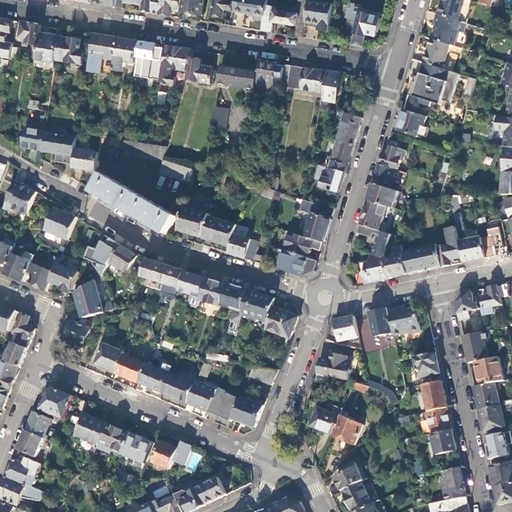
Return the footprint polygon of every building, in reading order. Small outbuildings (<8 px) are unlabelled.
[(93,0),(93,4),(106,6),(122,9),(123,3),(123,0),(93,0)] [(154,0),(123,0),(123,3),(143,6),(143,12),(152,14),(154,0)] [(162,0),(163,0),(160,0),(154,0),(152,14),(162,15),(173,17),(174,11),(180,12),(182,0),(162,0)] [(182,0),(180,12),(203,16),(205,0),(182,0)] [(215,0),(213,16),(224,17),(225,10),(233,10),(234,2),(233,2),(233,0),(215,0)] [(237,0),(235,12),(257,15),(256,20),(266,22),(270,0),(237,0)] [(277,0),(270,0),(266,22),(264,32),(274,33),(275,23),(298,27),(296,37),(304,38),(306,21),(310,1),(309,0),(300,0),(301,0),(300,0),(299,0),(298,6),(296,7),(292,12),(290,11),(289,13),(277,11),(278,8),(276,7),(277,0)] [(466,0),(444,0),(440,15),(460,22),(466,0)] [(334,4),(310,1),(306,21),(321,23),(320,30),(330,31),(334,4)] [(351,3),(348,19),(359,21),(353,46),(359,47),(364,47),(366,37),(367,34),(377,37),(382,18),(370,15),(371,11),(363,9),(363,6),(351,3)] [(467,24),(460,22),(440,15),(437,15),(434,24),(437,25),(432,39),(451,45),(456,46),(460,32),(464,34),(467,24)] [(0,19),(0,59),(3,58),(12,59),(14,47),(15,43),(7,42),(9,33),(12,34),(14,21),(3,20),(0,19)] [(33,24),(24,23),(21,42),(25,43),(28,43),(28,45),(31,45),(39,46),(41,34),(42,26),(33,24)] [(61,38),(41,34),(39,46),(37,59),(37,60),(47,62),(57,64),(58,61),(61,38)] [(105,36),(95,34),(89,72),(102,74),(103,69),(113,70),(115,61),(118,38),(105,36)] [(83,41),(61,38),(58,61),(74,63),(79,64),(84,65),(86,52),(82,51),(83,41)] [(129,40),(118,38),(115,61),(113,70),(113,72),(124,73),(125,67),(125,62),(128,63),(138,64),(142,42),(129,40)] [(451,45),(432,39),(425,63),(426,63),(443,69),(451,45)] [(148,43),(142,42),(138,64),(138,66),(137,71),(154,73),(153,82),(161,83),(164,62),(157,61),(159,45),(148,43)] [(37,59),(39,46),(31,45),(30,58),(37,59)] [(166,46),(164,62),(161,83),(175,85),(177,78),(171,76),(172,69),(189,72),(190,72),(192,59),(194,50),(178,48),(166,46)] [(14,47),(12,59),(12,60),(19,61),(21,49),(14,47)] [(190,72),(189,72),(188,80),(212,85),(215,70),(202,67),(203,61),(192,59),(190,72)] [(268,62),(262,61),(260,71),(257,90),(274,93),(275,82),(283,83),(286,65),(268,62)] [(426,63),(421,78),(420,82),(415,80),(410,95),(420,98),(418,103),(432,107),(433,102),(442,105),(444,100),(452,103),(461,74),(443,69),(426,63)] [(511,63),(510,63),(506,74),(504,73),(501,84),(511,88),(511,63)] [(260,71),(224,65),(220,84),(228,86),(257,90),(260,71)] [(292,66),(286,65),(283,83),(282,91),(288,93),(288,88),(292,66)] [(312,69),(292,66),(288,88),(323,93),(327,71),(312,69)] [(335,73),(327,71),(323,93),(327,94),(326,100),(322,99),(321,105),(325,107),(332,109),(333,103),(337,103),(338,96),(341,96),(342,90),(339,89),(342,74),(335,73)] [(478,79),(470,77),(468,86),(475,89),(475,87),(478,79)] [(475,89),(468,86),(465,95),(472,97),(475,89)] [(164,104),(166,93),(159,92),(157,103),(164,104)] [(41,103),(31,101),(30,109),(39,110),(41,103)] [(229,109),(216,107),(212,130),(226,132),(229,109)] [(425,126),(428,116),(422,114),(406,109),(399,131),(419,137),(423,125),(425,126)] [(347,114),(339,141),(355,147),(364,119),(347,114)] [(511,117),(510,117),(498,115),(497,131),(506,132),(504,146),(507,146),(511,146),(511,117)] [(30,124),(27,124),(23,148),(38,151),(43,152),(44,151),(46,133),(47,131),(30,129),(30,124)] [(58,153),(56,162),(74,165),(77,150),(78,138),(46,133),(44,151),(58,153)] [(126,144),(103,136),(102,143),(124,150),(126,144)] [(149,144),(127,141),(126,144),(124,150),(123,155),(166,160),(170,147),(163,146),(154,145),(149,144)] [(355,147),(339,141),(331,169),(347,174),(350,162),(355,147)] [(389,155),(385,154),(381,165),(399,171),(402,160),(404,161),(407,152),(392,146),(389,155)] [(511,146),(507,146),(502,195),(511,194),(511,146)] [(207,163),(209,148),(203,147),(201,160),(207,163)] [(100,153),(77,150),(74,165),(74,168),(97,172),(100,153)] [(197,171),(166,160),(162,174),(192,184),(197,171)] [(405,186),(409,174),(399,171),(381,165),(375,185),(391,190),(393,183),(397,184),(405,186)] [(331,169),(322,166),(318,180),(324,182),(322,189),(340,195),(347,174),(331,169)] [(446,185),(449,174),(444,172),(440,183),(446,185)] [(94,191),(101,195),(111,178),(104,174),(94,191)] [(455,176),(449,174),(446,185),(442,197),(448,196),(455,176)] [(252,181),(243,177),(241,176),(238,182),(250,186),(252,181)] [(111,178),(101,195),(169,235),(172,236),(179,219),(179,217),(111,178)] [(4,208),(12,211),(13,208),(29,215),(39,193),(23,186),(24,184),(16,180),(4,208)] [(391,190),(375,185),(370,202),(391,208),(395,209),(400,192),(395,191),(391,190)] [(285,194),(277,192),(276,192),(273,202),(282,205),(285,194)] [(461,204),(475,202),(474,195),(451,196),(456,216),(463,215),(461,204)] [(300,209),(316,214),(319,205),(303,200),(300,209)] [(391,208),(370,202),(362,226),(381,231),(385,217),(388,218),(391,208)] [(79,218),(56,208),(47,231),(70,241),(79,218)] [(210,218),(211,215),(188,208),(186,214),(181,213),(179,217),(179,219),(184,220),(181,231),(204,238),(210,218)] [(325,244),(333,220),(314,214),(306,238),(315,241),(325,244)] [(463,215),(456,216),(458,228),(465,258),(466,263),(487,259),(483,238),(471,240),(470,238),(468,239),(463,215)] [(210,218),(204,238),(232,247),(236,235),(238,226),(210,218)] [(499,223),(488,226),(489,232),(482,233),(483,238),(487,259),(498,256),(497,251),(505,249),(499,223)] [(249,230),(238,226),(236,235),(246,238),(249,230)] [(362,226),(360,234),(375,238),(376,235),(380,236),(374,255),(387,259),(389,246),(392,235),(381,231),(362,226)] [(444,268),(454,266),(453,261),(465,258),(458,228),(448,230),(451,246),(440,248),(444,268)] [(98,233),(91,230),(88,237),(95,240),(98,233)] [(287,232),(285,239),(289,240),(286,251),(310,259),(313,249),(323,252),(325,244),(315,241),(306,238),(287,232)] [(236,235),(232,247),(230,254),(255,262),(259,248),(260,243),(252,241),(252,240),(246,238),(236,235)] [(92,247),(87,259),(97,263),(96,265),(103,276),(104,275),(113,263),(124,246),(108,236),(101,251),(92,247)] [(15,248),(17,243),(10,240),(9,242),(8,245),(15,248)] [(5,244),(0,241),(0,262),(8,265),(13,254),(15,248),(8,245),(5,244)] [(56,244),(54,249),(64,253),(66,248),(56,244)] [(141,257),(124,246),(113,263),(130,274),(141,257)] [(391,279),(409,275),(405,255),(393,257),(392,246),(389,246),(387,259),(391,279)] [(440,248),(439,246),(422,250),(427,271),(444,268),(440,248)] [(259,248),(255,262),(262,264),(266,250),(259,248)] [(427,271),(422,250),(405,253),(405,255),(409,275),(427,271)] [(281,270),(304,277),(307,268),(311,269),(313,260),(310,259),(286,251),(281,270)] [(28,252),(25,259),(34,262),(36,256),(28,252)] [(13,254),(8,265),(5,274),(13,277),(25,282),(30,271),(33,264),(34,262),(25,259),(13,254)] [(371,283),(391,279),(387,259),(374,255),(371,254),(369,261),(368,263),(370,269),(368,274),(371,283)] [(171,267),(149,260),(143,277),(166,284),(171,267)] [(50,271),(33,264),(30,271),(35,273),(31,285),(38,288),(48,292),(52,283),(60,265),(54,262),(50,271)] [(60,264),(60,265),(52,283),(64,287),(63,290),(73,294),(81,273),(60,264)] [(187,271),(171,267),(166,284),(169,285),(173,286),(171,294),(179,296),(181,292),(182,289),(187,271)] [(209,278),(187,271),(182,289),(181,292),(202,298),(209,278)] [(106,280),(104,275),(103,276),(76,294),(84,318),(110,312),(116,310),(113,303),(104,305),(97,282),(106,280)] [(230,285),(209,278),(202,298),(201,300),(223,307),(224,302),(230,285)] [(511,291),(510,284),(500,286),(502,296),(511,293),(511,291)] [(234,318),(242,321),(244,315),(246,308),(251,291),(230,285),(224,302),(237,306),(234,318)] [(502,296),(500,286),(489,288),(491,295),(482,297),(485,308),(482,309),(484,316),(488,315),(488,316),(496,314),(494,308),(504,305),(502,296)] [(278,299),(251,291),(246,308),(244,315),(270,324),(278,299)] [(476,307),(473,292),(464,294),(458,304),(461,321),(471,319),(469,312),(479,310),(479,307),(476,307)] [(288,303),(278,299),(270,324),(268,330),(292,339),(300,318),(291,314),(284,311),(288,303)] [(8,307),(0,303),(0,326),(10,331),(10,330),(18,311),(8,307)] [(400,313),(399,308),(390,310),(395,333),(396,337),(411,334),(411,335),(422,333),(417,308),(406,310),(406,312),(400,313)] [(395,333),(390,310),(370,314),(375,338),(395,333)] [(32,317),(18,311),(10,330),(21,334),(20,336),(18,335),(15,343),(29,349),(34,338),(38,329),(29,325),(32,317)] [(360,339),(356,317),(336,321),(340,343),(360,339)] [(95,323),(84,318),(74,321),(71,328),(66,339),(85,347),(95,323)] [(489,332),(464,337),(470,365),(478,363),(490,360),(486,343),(492,342),(489,332)] [(174,345),(165,341),(163,346),(172,349),(174,345)] [(29,349),(15,343),(9,356),(4,355),(5,352),(2,351),(1,351),(0,354),(0,358),(1,359),(22,367),(25,360),(29,349)] [(125,355),(126,353),(114,347),(106,344),(97,365),(117,373),(125,355)] [(148,364),(155,346),(151,345),(144,363),(148,364)] [(416,358),(420,379),(423,378),(425,386),(435,384),(433,376),(442,374),(438,353),(416,358)] [(332,377),(350,381),(352,369),(350,366),(347,365),(349,357),(334,354),(332,361),(322,358),(319,375),(326,377),(332,377)] [(144,363),(125,355),(117,373),(141,383),(148,364),(144,363)] [(506,381),(500,358),(490,360),(478,363),(482,387),(497,383),(506,381)] [(22,367),(1,359),(0,362),(0,369),(0,370),(0,385),(12,390),(14,384),(16,380),(14,379),(19,367),(21,368),(22,367)] [(163,393),(171,374),(148,364),(141,383),(163,393)] [(212,367),(204,364),(197,382),(196,384),(189,404),(209,412),(218,391),(205,385),(207,380),(212,367)] [(257,367),(255,366),(251,376),(274,385),(280,370),(257,367)] [(189,381),(171,374),(163,393),(189,404),(196,384),(195,383),(189,381)] [(192,374),(189,381),(195,383),(197,377),(192,374)] [(319,375),(317,383),(328,386),(330,377),(326,377),(319,375)] [(368,393),(370,387),(359,383),(356,382),(354,388),(368,393)] [(425,386),(424,386),(430,413),(449,409),(443,382),(435,384),(425,386)] [(497,383),(482,387),(478,388),(480,400),(478,401),(480,411),(502,407),(497,383)] [(0,385),(0,409),(3,411),(7,402),(12,390),(0,385)] [(394,406),(399,403),(394,393),(384,388),(381,392),(390,397),(394,406)] [(50,391),(43,410),(65,419),(75,397),(63,392),(55,389),(50,391)] [(241,400),(218,391),(209,412),(232,422),(234,419),(241,400)] [(243,397),(241,400),(234,419),(257,428),(266,406),(243,397)] [(511,404),(506,406),(502,407),(504,412),(511,410),(511,404)] [(344,410),(337,407),(334,414),(319,408),(312,427),(333,436),(342,416),(344,411),(344,410)] [(502,407),(480,411),(485,434),(507,430),(504,412),(502,407)] [(454,430),(449,409),(430,413),(429,413),(433,435),(454,430)] [(86,414),(79,411),(74,423),(81,426),(86,414)] [(54,420),(36,412),(31,424),(28,430),(48,439),(49,436),(47,435),(54,420)] [(109,424),(86,414),(81,426),(78,435),(100,445),(109,424)] [(349,419),(342,416),(333,436),(357,446),(365,426),(349,419)] [(133,434),(109,424),(100,445),(99,448),(113,454),(114,451),(124,456),(124,455),(133,434)] [(47,442),(48,439),(28,430),(23,442),(20,449),(38,457),(45,441),(47,442)] [(458,451),(454,430),(433,435),(437,455),(458,451)] [(506,431),(483,435),(487,459),(510,455),(506,431)] [(156,444),(133,434),(124,455),(148,465),(156,444)] [(176,462),(181,449),(164,442),(155,463),(173,470),(176,462)] [(194,447),(184,443),(181,449),(176,462),(186,466),(194,447)] [(25,464),(28,458),(22,455),(22,458),(19,459),(18,461),(25,464)] [(36,477),(42,464),(28,458),(25,464),(18,461),(16,460),(13,466),(9,476),(28,485),(32,487),(33,483),(35,483),(36,482),(37,479),(36,477)] [(85,482),(87,476),(82,460),(77,463),(85,482)] [(411,464),(414,478),(427,475),(424,461),(411,464)] [(511,483),(511,463),(492,467),(496,487),(511,483)] [(363,483),(366,482),(357,464),(346,469),(348,473),(338,479),(344,492),(363,483)] [(467,498),(461,468),(444,472),(447,482),(443,483),(447,501),(467,498)] [(122,472),(119,480),(121,480),(134,479),(135,477),(122,472)] [(28,485),(9,476),(3,490),(0,497),(0,498),(19,506),(28,485)] [(67,501),(85,482),(80,479),(76,478),(65,502),(66,502),(67,501)] [(220,478),(200,488),(208,505),(220,499),(228,495),(220,478)] [(114,480),(86,482),(90,492),(97,489),(102,488),(102,486),(106,485),(106,488),(117,487),(114,480)] [(183,487),(185,491),(176,495),(177,497),(183,511),(187,511),(189,511),(188,511),(192,511),(200,509),(208,505),(200,488),(197,480),(183,487)] [(371,498),(363,483),(344,492),(349,501),(346,503),(350,511),(353,511),(354,511),(353,511),(360,511),(374,505),(371,498)] [(511,483),(496,487),(499,504),(500,504),(501,505),(502,505),(511,502),(511,483)] [(377,494),(371,498),(374,505),(376,504),(381,502),(377,494)] [(183,511),(177,497),(159,505),(162,511),(183,511)] [(470,511),(467,498),(447,501),(431,504),(432,511),(470,511)] [(282,503),(276,506),(279,511),(306,511),(302,504),(290,499),(282,503)] [(14,511),(16,507),(0,500),(0,511),(14,511)] [(66,511),(70,508),(67,501),(66,502),(56,511),(66,511)]
